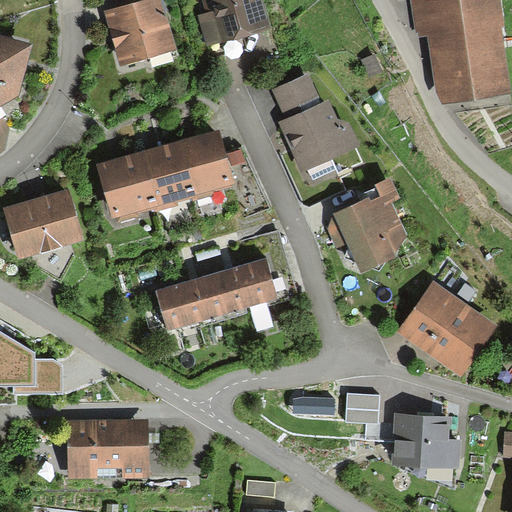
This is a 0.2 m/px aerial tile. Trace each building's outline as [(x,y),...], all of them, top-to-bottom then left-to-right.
[(110,0),(113,7),(102,11),(112,36),(121,58),(173,39),(162,10),(151,14),(146,0),(110,0)] [(205,0),(217,33),(243,25),(263,18),(256,0),(205,0)] [(411,0),(411,1),(415,0),(430,0),(448,93),(494,85),(483,25),(498,22),(493,0),(411,0)] [(0,99),(4,97),(7,81),(14,77),(21,45),(0,39),(0,99)] [(270,86),(280,105),(310,90),(301,71),(270,86)] [(323,99),(279,121),(291,145),(302,167),(352,141),(341,118),(335,121),(323,99)] [(99,168),(114,214),(231,178),(216,132),(194,138),(156,150),(118,162),(99,168)] [(392,193),(382,177),(353,196),(361,207),(350,214),(346,207),(323,221),(337,243),(346,237),(355,251),(361,247),(368,258),(404,235),(382,200),(392,193)] [(32,196),(1,209),(18,250),(41,241),(43,247),(81,231),(62,184),(32,196)] [(203,272),(150,290),(155,305),(163,302),(171,327),(268,296),(260,272),(270,269),(265,252),(228,264),(203,272)] [(493,319),(434,279),(401,327),(459,367),(493,319)] [(16,364),(17,390),(62,390),(61,357),(30,358),(30,363),(16,364)] [(370,388),(342,388),(342,420),(370,420),(370,388)] [(421,413),(396,411),(393,456),(454,460),(455,438),(443,437),(445,414),(421,413)] [(118,423),(65,424),(66,438),(70,438),(71,460),(117,459),(117,471),(143,471),(142,429),(118,429),(118,423)] [(511,430),(501,431),(501,459),(511,458),(511,430)] [(258,497),(272,497),(271,477),(242,477),(242,494),(258,494),(258,497)]
